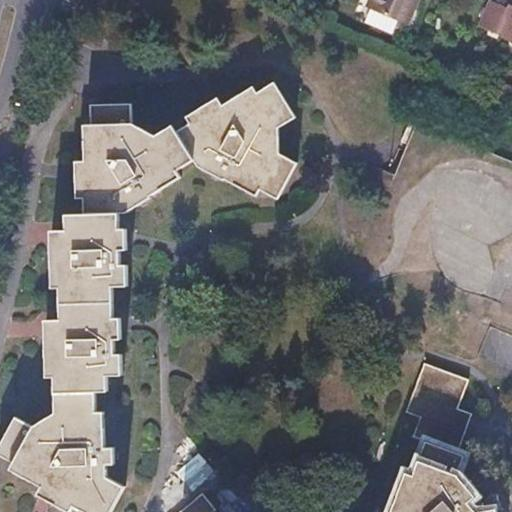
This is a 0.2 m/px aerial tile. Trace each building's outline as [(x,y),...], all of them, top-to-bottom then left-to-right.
[(371,0),(369,0),(367,8),(410,25),(413,18),(371,0)] [(371,0),(413,18),(419,0),(371,0)] [(60,290),(69,291),(69,317),(55,318),(55,339),(54,381),(62,381),(63,415),(42,429),(25,418),(2,457),(21,467),(17,473),(49,491),(45,497),(71,511),(79,511),(81,510),(85,511),(119,511),(131,490),(114,481),(114,467),(120,467),(120,446),(110,446),(110,415),(102,415),(102,395),(115,395),(116,378),(130,378),(130,356),(122,356),(122,342),(130,342),(130,320),(122,320),(122,288),(136,288),(136,267),(129,267),(129,250),(136,250),(135,229),(129,229),(129,214),(138,213),(161,198),(159,195),(191,176),(187,170),(202,161),(205,166),(232,181),(233,179),(266,196),(268,192),(285,200),(304,162),(285,152),(287,129),(304,119),(283,83),(268,91),(265,86),(231,107),(198,126),(185,134),(180,127),(163,138),(138,124),(138,107),(99,108),(99,125),(95,125),(96,160),(91,160),(92,181),(93,214),(74,214),(73,234),(60,234),(60,251),(60,290)] [(231,107),(226,98),(193,118),(198,126),(231,107)] [(499,511),(499,510),(483,511),(479,511),(472,503),(478,499),(459,474),(467,454),(461,452),(476,411),(462,405),(471,380),(431,364),(411,413),(425,418),(418,435),(431,440),(418,476),(412,473),(397,511),(219,511),(207,498),(191,511),(499,511)]
